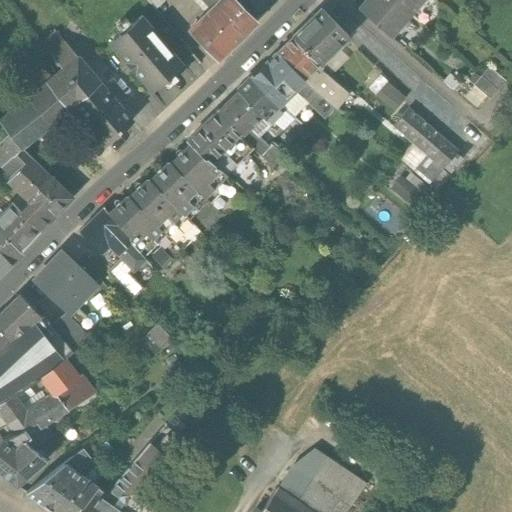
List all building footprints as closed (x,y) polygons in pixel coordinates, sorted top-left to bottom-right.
[(220,0),(213,7),(190,30),(219,59),(256,23),(238,5),(232,0),(220,0)] [(261,0),(243,0),(238,5),(256,23),(269,10),(261,0)] [(410,15),(392,0),(366,0),(358,9),(390,37),(410,15)] [(422,0),(392,0),(410,15),(422,0)] [(322,9),(292,38),(318,64),(319,65),(348,36),(322,9)] [(166,45),(142,16),(131,25),(125,18),(114,27),(120,35),(109,44),(127,65),(128,64),(133,70),(132,71),(150,92),(183,65),(182,63),(166,45)] [(10,20),(0,27),(0,43),(18,30),(10,20)] [(56,33),(42,44),(49,54),(64,42),(56,33)] [(191,56),(175,37),(166,45),(182,63),(191,56)] [(318,64),(292,38),(277,53),(302,79),(334,107),(336,108),(347,94),(321,72),(318,75),(312,69),(318,64)] [(64,42),(49,54),(62,69),(77,57),(64,42)] [(46,66),(31,46),(6,65),(29,97),(51,79),(44,68),(46,66)] [(277,53),(251,78),(270,98),(277,105),(292,118),(307,102),(324,118),(334,107),(302,79),(277,53)] [(51,79),(72,105),(99,83),(77,57),(62,69),(51,79)] [(506,82),(489,67),(481,77),(498,91),(506,82)] [(498,91),(481,77),(473,86),(490,100),(498,91)] [(270,98),(251,78),(237,92),(255,112),(270,98)] [(51,79),(29,97),(51,123),(56,119),(59,116),(67,110),(72,105),(51,79)] [(99,83),(72,105),(73,105),(86,120),(111,98),(99,83)] [(255,112),(237,92),(218,111),(249,142),(248,143),(252,147),(261,156),(270,147),(258,135),(250,127),(260,117),(255,112)] [(29,97),(0,120),(0,121),(8,133),(20,149),(25,145),(38,134),(47,127),(51,123),(29,97)] [(111,98),(86,120),(106,145),(132,122),(111,98)] [(458,151),(408,108),(392,127),(427,157),(439,167),(442,170),(458,151)] [(67,110),(59,116),(64,122),(72,115),(67,110)] [(218,111),(186,142),(189,144),(205,158),(206,157),(225,174),(252,147),(247,143),(248,143),(248,142),(218,111)] [(260,117),(250,127),(258,135),(269,124),(260,117)] [(70,134),(56,119),(51,123),(47,127),(60,142),(70,134)] [(8,133),(0,141),(0,165),(2,167),(20,149),(8,133)] [(38,134),(25,145),(30,151),(43,140),(38,134)] [(205,158),(189,144),(170,163),(208,202),(209,203),(219,194),(232,181),(225,174),(206,157),(205,158)] [(270,147),(261,156),(269,162),(278,152),(271,146),(270,147)] [(49,177),(20,149),(2,167),(12,177),(8,182),(27,200),(41,185),(49,177)] [(439,167),(427,157),(417,169),(429,179),(439,167)] [(208,202),(170,163),(167,163),(149,180),(189,220),(208,202)] [(439,167),(429,179),(432,182),(443,170),(442,170),(439,167)] [(51,194),(37,210),(35,212),(47,224),(71,198),(49,177),(41,185),(51,194)] [(149,180),(146,180),(129,197),(166,235),(168,237),(187,218),(149,180)] [(41,185),(27,200),(33,206),(37,210),(51,194),(41,185)] [(233,208),(219,194),(209,203),(222,216),(223,218),(233,208)] [(129,197),(126,197),(108,214),(133,240),(130,242),(144,257),(158,244),(166,235),(129,197)] [(208,202),(189,220),(201,233),(203,235),(222,216),(209,203),(208,202)] [(33,206),(24,215),(12,203),(2,213),(0,215),(0,227),(21,251),(39,231),(40,231),(47,224),(35,212),(37,210),(33,206)] [(108,214),(103,208),(80,231),(102,253),(110,245),(122,258),(115,265),(126,276),(145,259),(144,257),(130,242),(133,240),(108,214)] [(187,218),(168,237),(181,250),(182,251),(201,233),(189,220),(187,218)] [(0,227),(0,274),(23,253),(21,251),(0,227)] [(168,237),(166,235),(158,244),(172,258),(181,250),(168,237)] [(96,285),(62,251),(34,281),(67,313),(68,315),(96,285)] [(126,276),(115,265),(107,273),(123,290),(131,282),(126,276)] [(20,295),(0,315),(0,405),(14,397),(28,388),(41,380),(65,361),(72,355),(50,329),(20,295)] [(67,313),(50,329),(72,355),(90,340),(68,315),(67,313)] [(174,342),(158,325),(146,336),(161,351),(174,342)] [(92,395),(65,361),(41,380),(53,394),(25,411),(26,412),(35,423),(36,422),(39,427),(92,395)] [(28,388),(14,397),(21,406),(36,397),(28,388)] [(14,397),(0,405),(0,413),(7,424),(26,412),(25,411),(21,406),(14,397)] [(26,412),(7,424),(15,434),(2,439),(0,441),(0,473),(17,486),(46,461),(33,450),(24,442),(30,438),(24,430),(35,423),(26,412)] [(156,416),(97,486),(107,493),(165,424),(156,416)] [(35,423),(24,430),(30,438),(43,434),(39,427),(36,422),(35,423)] [(107,493),(97,486),(75,511),(133,511),(134,511),(139,511),(145,503),(144,497),(189,444),(165,424),(107,493)] [(43,434),(30,438),(24,442),(33,450),(49,440),(44,434),(43,435),(43,434)] [(347,511),(367,484),(307,443),(276,489),(309,511),(347,511)] [(83,448),(25,492),(52,511),(75,511),(97,486),(78,473),(81,469),(83,469),(92,461),(83,448)] [(257,508),(254,511),(309,511),(276,489),(274,492),(261,511),(257,508)]
